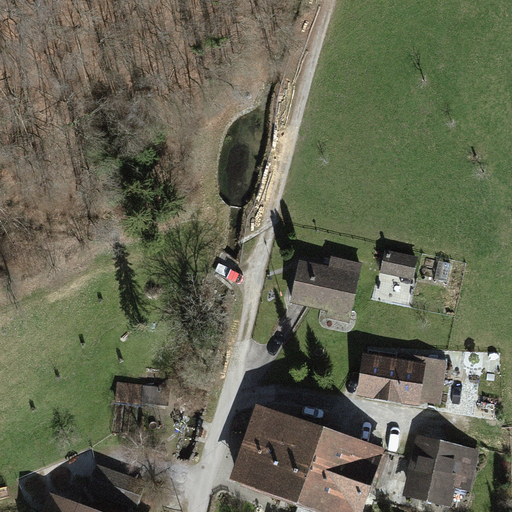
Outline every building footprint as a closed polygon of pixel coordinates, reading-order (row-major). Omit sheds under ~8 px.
[(416,260),(387,254),(383,271),(413,277),(416,260)] [(301,264),(293,301),(330,310),(328,318),(347,323),(360,266),(332,259),(330,270),(301,264)] [(439,261),(435,279),(447,282),(451,264),(439,261)] [(399,365),(367,360),(362,391),(439,403),(445,362),(401,355),(399,365)] [(146,386),(120,383),(114,433),(128,435),(132,404),(145,405),(145,402),(166,404),(167,390),(146,388),(146,386)] [(323,431),(254,408),(247,431),(254,433),(238,479),(300,500),(323,431)] [(325,424),(323,431),(300,500),(324,508),(324,510),(330,511),(356,511),(365,490),(371,492),(385,453),(378,451),(378,450),(335,435),(337,428),(325,424)] [(411,492),(445,500),(450,480),(469,484),(476,455),(424,442),(411,492)] [(96,469),(88,491),(136,508),(144,485),(96,469)]
